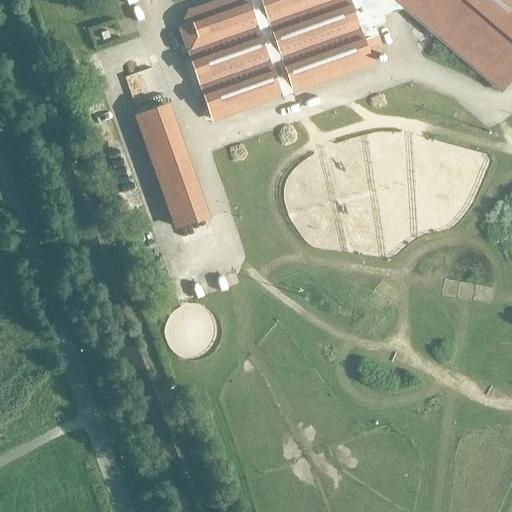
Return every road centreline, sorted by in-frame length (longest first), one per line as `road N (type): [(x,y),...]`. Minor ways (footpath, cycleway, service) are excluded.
road 1 (track): [(511,180),(486,202),(478,225),(436,511)]
road 2 (track): [(300,258),(274,212),(273,190),(312,143),(399,123),(511,149)]
road 3 (track): [(254,274),(279,303),(349,342),(396,352),(511,407)]
road 4 (track): [(254,274),(300,258),(511,299)]
road 5 (track): [(503,298),(488,251),(432,246),(409,281),(396,352)]
road 6 (track): [(349,342),(348,388),(372,402),(423,399),(456,381)]
road 7 (track): [(312,143),(254,0)]
